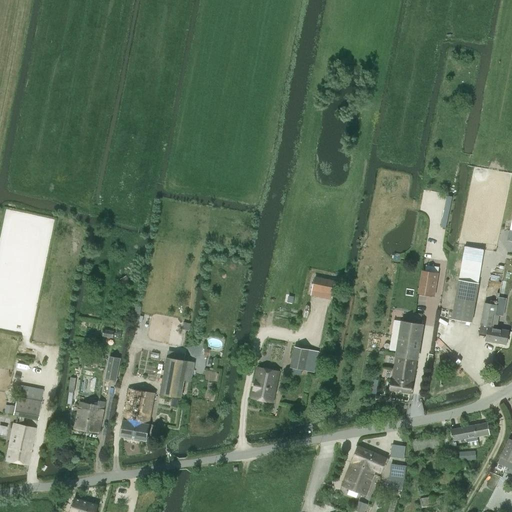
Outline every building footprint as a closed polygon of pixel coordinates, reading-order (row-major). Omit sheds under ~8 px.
[(446,228),(449,210),(444,209),(441,227),(446,228)] [(35,256),(47,258),(49,241),(37,240),(35,256)] [(434,296),(438,267),(425,265),(421,289),(421,294),(434,296)] [(126,276),(120,279),(123,285),(130,282),(126,276)] [(335,281),(315,277),(312,290),(333,295),(335,281)] [(459,280),(452,319),(471,323),(478,283),(459,280)] [(499,297),(496,315),(498,315),(503,316),(506,299),(499,297)] [(481,325),(479,335),(486,336),(486,341),(506,344),(508,331),(496,329),(498,315),(496,315),(495,315),(494,315),(496,305),(484,303),(480,325),(481,325)] [(389,390),(411,393),(412,382),(416,359),(422,325),(402,322),(395,320),(390,350),(397,351),(392,379),(391,379),(391,380),(389,390)] [(314,372),(318,352),(294,347),(290,367),(314,372)] [(105,378),(116,380),(120,359),(109,357),(105,378)] [(166,357),(160,394),(180,398),(184,380),(181,380),(184,360),(166,357)] [(272,402),(279,372),(257,368),(252,398),(272,402)] [(123,420),(148,424),(154,393),(129,388),(123,420)] [(20,416),(18,425),(13,424),(5,461),(27,464),(35,429),(22,426),(24,417),(37,419),(41,402),(16,397),(12,414),(20,416)] [(99,433),(105,401),(86,399),(85,402),(79,402),(79,407),(77,407),(73,429),(99,433)] [(146,440),(148,424),(123,420),(120,436),(146,440)] [(464,427),(465,434),(466,438),(489,434),(487,423),(464,427)] [(466,438),(465,434),(464,427),(451,430),(453,441),(466,438)] [(414,451),(442,447),(440,436),(412,441),(414,451)] [(511,440),(508,439),(500,457),(511,461),(511,440)] [(392,444),(390,456),(404,458),(406,446),(392,444)] [(352,462),(373,470),(380,473),(387,458),(358,447),(355,453),(352,462)] [(460,460),(476,459),(475,451),(460,452),(460,460)] [(365,496),(373,470),(352,462),(341,486),(365,496)] [(390,477),(388,485),(403,487),(404,479),(406,466),(391,464),(390,477)] [(425,465),(414,466),(415,474),(426,473),(425,465)] [(421,507),(443,504),(441,496),(422,498),(422,499),(420,499),(421,507)] [(95,511),(97,505),(74,498),(69,511),(95,511)] [(359,500),(356,509),(362,511),(365,511),(368,504),(359,500)]
